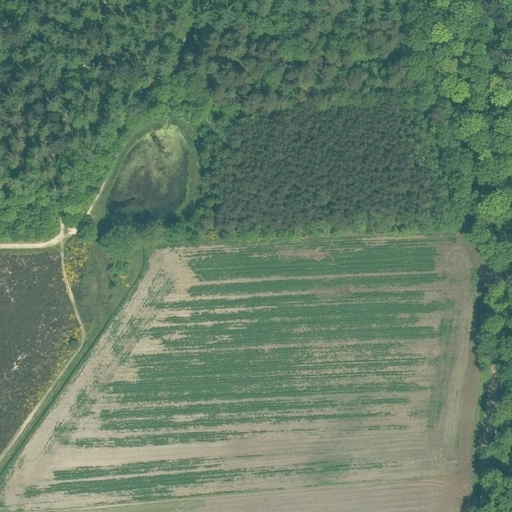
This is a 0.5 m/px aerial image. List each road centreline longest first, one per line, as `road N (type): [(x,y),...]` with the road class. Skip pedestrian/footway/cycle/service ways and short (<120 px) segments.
road 1 (track): [(195,0),(161,113),(125,144),(84,218),(49,244),(0,247)]
road 2 (track): [(510,281),(488,419),(485,511)]
